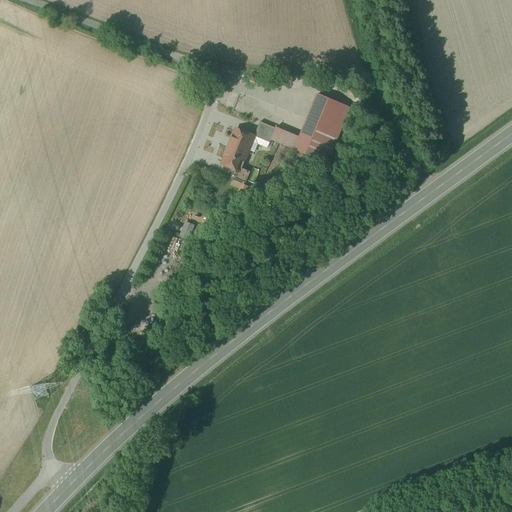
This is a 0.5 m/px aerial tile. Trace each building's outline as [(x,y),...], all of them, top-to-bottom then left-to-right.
[(350,108),(318,95),(306,123),(329,132),(339,136),(350,108)] [(275,129),(260,123),(254,137),(255,137),(252,143),(268,149),(271,141),(276,129),(275,129)] [(329,132),(306,123),(300,138),(295,151),(318,160),(329,132)] [(300,138),(276,128),(275,129),(276,129),(271,141),(295,151),(300,138)] [(236,130),(227,153),(226,153),(221,165),(235,170),(249,176),(250,173),(242,170),(245,162),(252,143),(255,137),(254,137),(236,130)] [(329,132),(318,160),(325,163),(329,155),(331,155),(339,136),(329,132)] [(249,176),(235,170),(232,178),(246,184),(249,176)]
